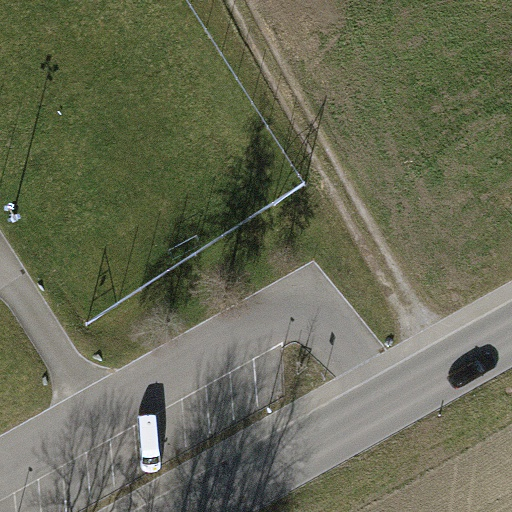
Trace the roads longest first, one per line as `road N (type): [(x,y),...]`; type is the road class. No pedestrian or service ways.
road 1 (track): [(452,368),(350,206),(241,0)]
road 2 (tertiary): [(197,511),(511,335)]
